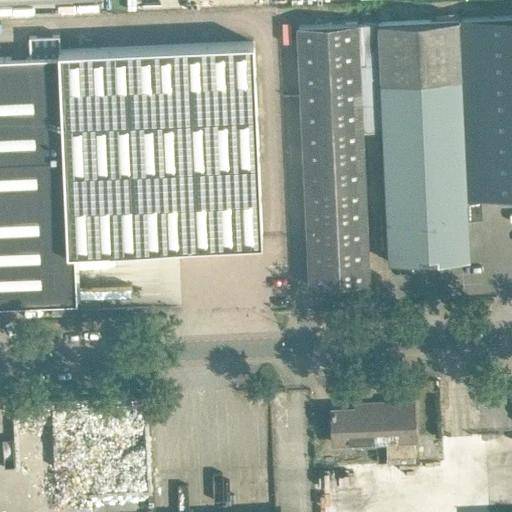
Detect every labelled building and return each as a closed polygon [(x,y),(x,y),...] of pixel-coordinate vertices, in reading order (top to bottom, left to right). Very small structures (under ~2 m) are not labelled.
[(511,195),(511,14),(458,17),(467,197),(511,195)] [(377,20),(382,128),(388,261),(421,259),(421,256),(437,255),(437,259),(470,257),(468,215),(467,197),(458,17),(377,20)] [(363,129),(382,128),(377,20),(297,24),(309,284),(370,282),(363,129)] [(253,41),(59,49),(58,35),(29,36),(30,56),(0,56),(0,302),(77,300),(75,249),(262,241),(253,41)] [(366,408),(332,409),(334,445),(360,443),(360,447),(377,446),(377,443),(387,442),(388,460),(415,459),(413,399),(366,402),(366,408)]
